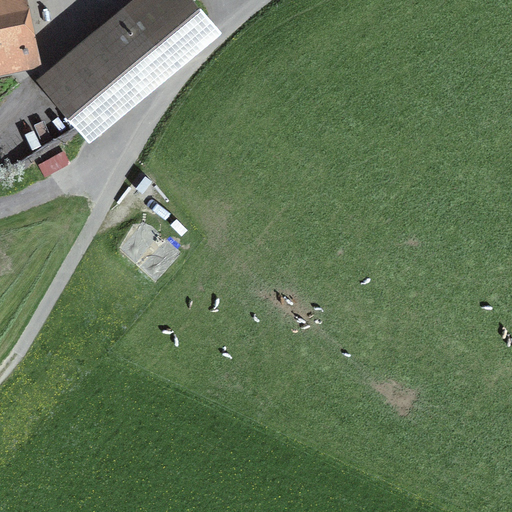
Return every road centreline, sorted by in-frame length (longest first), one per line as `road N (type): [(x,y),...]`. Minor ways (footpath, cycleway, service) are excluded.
road 1 (track): [(264,0),(146,127),(23,350),(0,374)]
road 2 (track): [(146,127),(14,206),(0,205)]
road 3 (track): [(0,122),(37,85),(61,0)]
